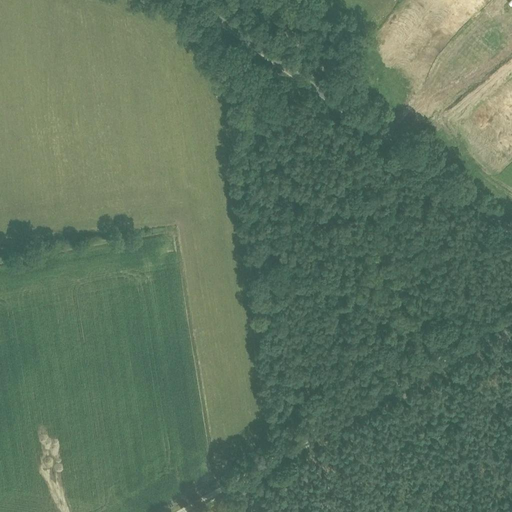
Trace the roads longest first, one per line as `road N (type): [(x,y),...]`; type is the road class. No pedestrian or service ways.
road 1 (unclassified): [(511,231),(193,0)]
road 2 (track): [(183,511),(511,315)]
